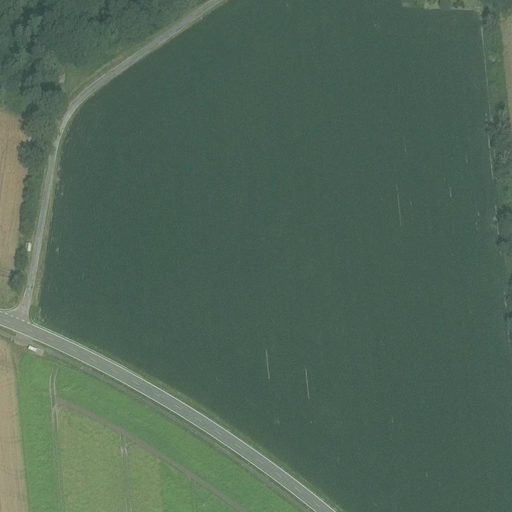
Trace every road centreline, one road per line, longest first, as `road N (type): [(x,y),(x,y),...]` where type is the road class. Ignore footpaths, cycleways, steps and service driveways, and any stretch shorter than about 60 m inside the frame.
road 1 (unclassified): [(20,327),(57,132),(69,110),(218,0)]
road 2 (tertiary): [(20,327),(224,434),(324,511)]
